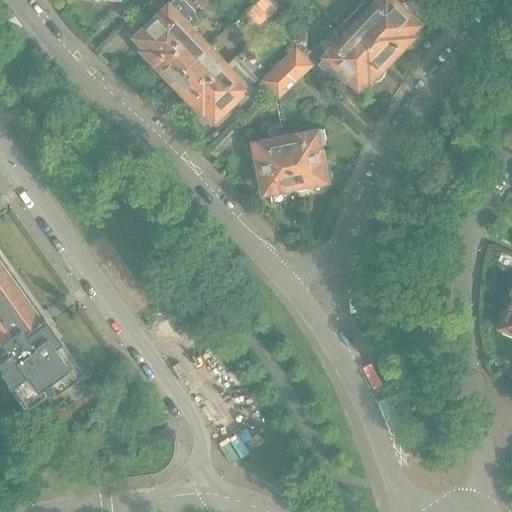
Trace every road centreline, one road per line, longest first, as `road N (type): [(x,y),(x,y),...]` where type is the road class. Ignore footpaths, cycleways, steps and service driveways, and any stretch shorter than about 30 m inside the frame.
road 1 (residential): [(0,139),(192,412),(221,493)]
road 2 (residential): [(293,281),(95,88),(18,0)]
road 3 (residential): [(511,18),(409,133),(345,261),(293,281)]
road 4 (residential): [(492,450),(465,323),(464,278),(475,223),(511,156)]
road 5 (residential): [(415,511),(376,416),(293,281)]
road 6 (residential): [(221,493),(79,511)]
